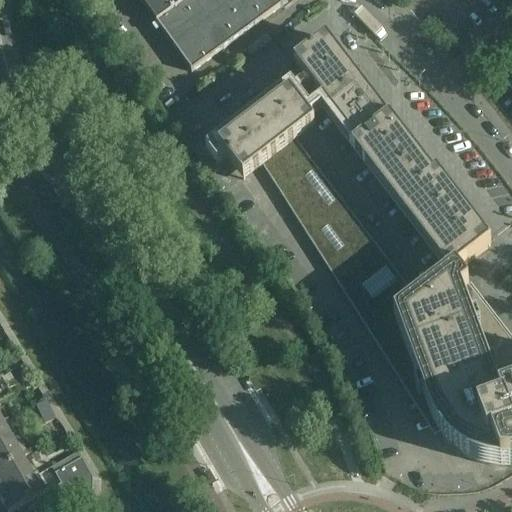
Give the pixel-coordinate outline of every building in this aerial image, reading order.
[(282,7),(277,0),(138,0),(191,73),(282,7)] [(511,343),(458,272),(492,247),(438,176),(435,178),(328,39),(296,64),(329,106),(322,111),(352,151),(449,278),(394,318),(425,402),(436,428),(439,432),(440,435),(442,437),(445,441),(447,443),(450,446),(454,449),(460,454),(465,457),(467,459),(473,461),(475,462),(481,464),(486,466),(489,467),(492,467),(498,468),(504,469),(510,469),(511,468),(511,343)] [(220,153),(243,182),(314,128),(287,91),(211,149),(217,156),(220,153)] [(367,303),(382,316),(401,294),(385,281),(367,303)] [(20,362),(13,351),(0,357),(0,359),(6,370),(20,362)] [(14,382),(20,393),(21,394),(30,389),(24,377),(14,382)] [(0,403),(13,397),(3,379),(0,380),(0,403)] [(0,427),(9,422),(0,406),(0,427)] [(42,413),(39,407),(32,412),(35,417),(42,413)] [(0,450),(19,440),(9,422),(0,427),(0,450)] [(49,441),(42,431),(34,435),(40,446),(49,441)] [(0,474),(29,458),(19,440),(0,450),(0,474)] [(39,476),(0,497),(0,501),(6,511),(17,511),(19,511),(29,511),(57,495),(80,508),(91,501),(92,477),(79,455),(60,465),(64,471),(56,475),(62,486),(49,494),(39,476)] [(0,497),(39,476),(29,458),(0,474),(0,497)]
